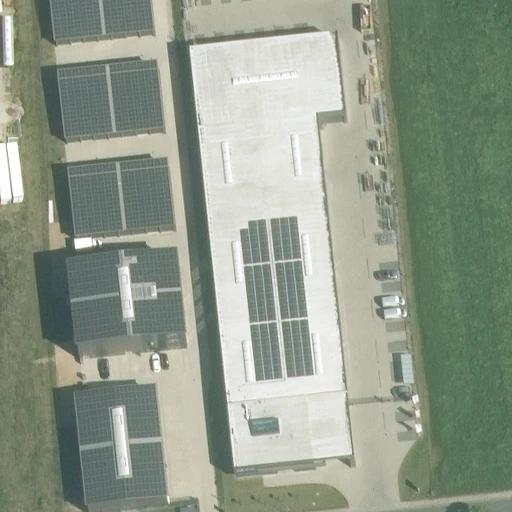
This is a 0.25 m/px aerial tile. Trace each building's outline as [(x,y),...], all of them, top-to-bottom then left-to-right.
[(234,481),(354,470),(324,124),(348,122),(341,44),(197,57),(234,481)] [(61,77),(62,98),(146,95),(146,96),(162,95),(161,74),(61,77)] [(171,170),(71,177),(76,241),(176,235),(171,170)] [(79,362),(188,353),(182,268),(73,277),(79,362)] [(97,363),(99,378),(143,373),(141,358),(97,363)] [(79,404),(87,511),(149,511),(170,510),(161,397),(79,404)]
